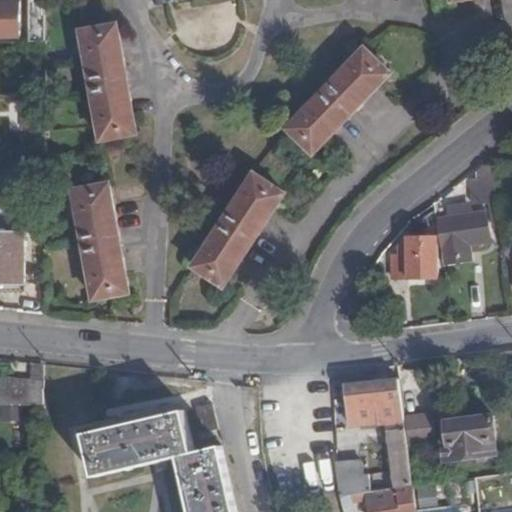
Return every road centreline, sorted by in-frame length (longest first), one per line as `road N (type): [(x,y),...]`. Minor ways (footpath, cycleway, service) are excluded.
road 1 (residential): [(306,361),(333,283),(361,238),(511,109)]
road 2 (residential): [(0,335),(306,361)]
road 3 (residential): [(306,361),(511,337)]
